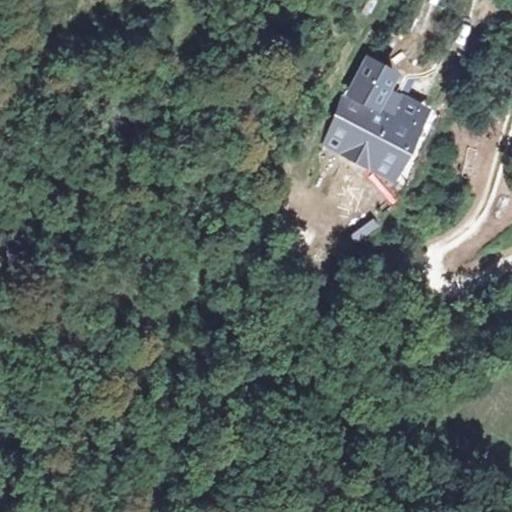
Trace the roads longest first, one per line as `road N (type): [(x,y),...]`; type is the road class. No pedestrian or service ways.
road 1 (track): [(374,0),(298,162),(299,198),(312,211)]
road 2 (track): [(439,283),(431,255),(487,206),(511,112)]
